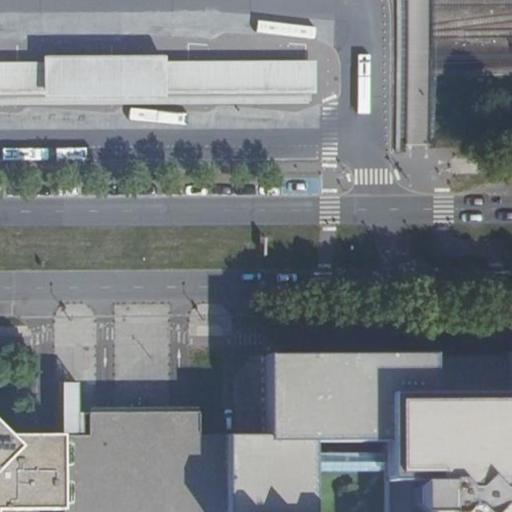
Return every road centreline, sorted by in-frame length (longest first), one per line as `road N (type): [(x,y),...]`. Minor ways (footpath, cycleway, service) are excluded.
road 1 (secondary): [(0,289),(511,285)]
road 2 (secondary): [(511,209),(0,211)]
